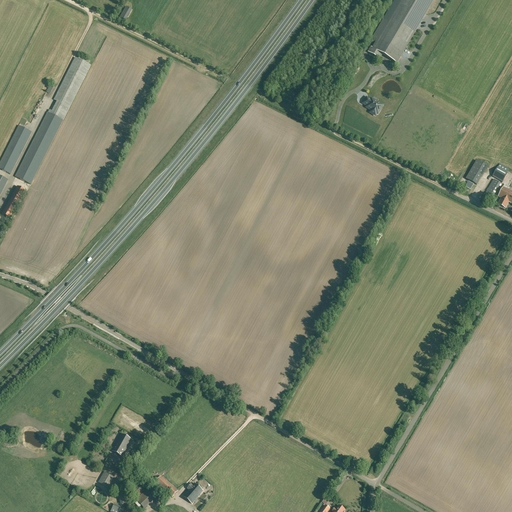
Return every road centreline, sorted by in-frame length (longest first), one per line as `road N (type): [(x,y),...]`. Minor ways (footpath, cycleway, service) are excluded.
road 1 (trunk): [(0,364),(116,245),(312,0)]
road 2 (trunk): [(301,0),(106,243),(0,351)]
road 3 (unclassified): [(375,484),(511,257)]
road 4 (unclassified): [(375,484),(178,370)]
road 5 (track): [(266,99),(469,201)]
road 6 (track): [(65,0),(217,75)]
